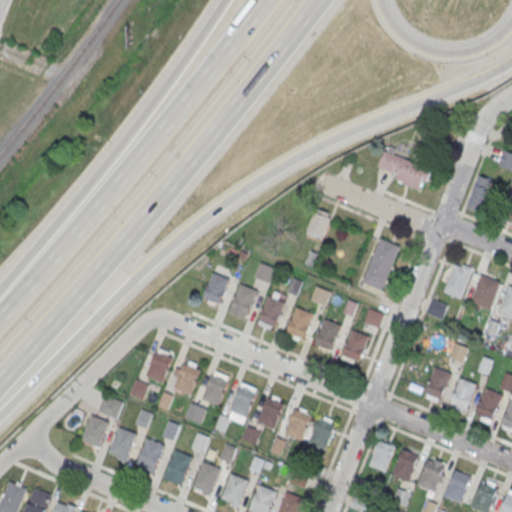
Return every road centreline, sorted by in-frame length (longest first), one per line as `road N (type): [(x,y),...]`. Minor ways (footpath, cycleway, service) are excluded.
road 1 (motorway): [(0,414),(129,281),(246,186),(344,132),(511,61)]
road 2 (motorway): [(0,378),(174,180),(316,0)]
road 3 (residential): [(511,96),(476,130),(326,511)]
road 4 (motorway): [(264,0),(0,318)]
road 5 (motorway): [(224,0),(149,110),(0,288)]
road 6 (residential): [(511,462),(243,352)]
road 7 (residential): [(511,249),(323,180)]
road 8 (residential): [(27,437),(153,318)]
road 9 (motorway): [(511,17),(477,48),(443,53),(407,40),(377,0)]
road 10 (residential): [(167,511),(62,469),(27,437)]
